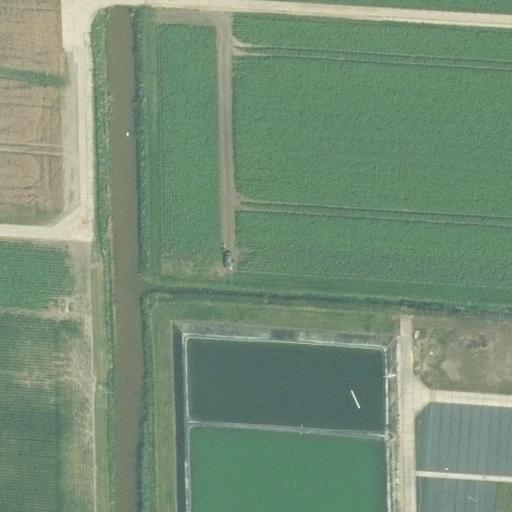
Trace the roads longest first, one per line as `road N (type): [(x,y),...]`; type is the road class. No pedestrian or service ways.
road 1 (track): [(511,20),(181,0)]
road 2 (track): [(75,0),(84,235),(0,229)]
road 3 (track): [(408,511),(403,323)]
